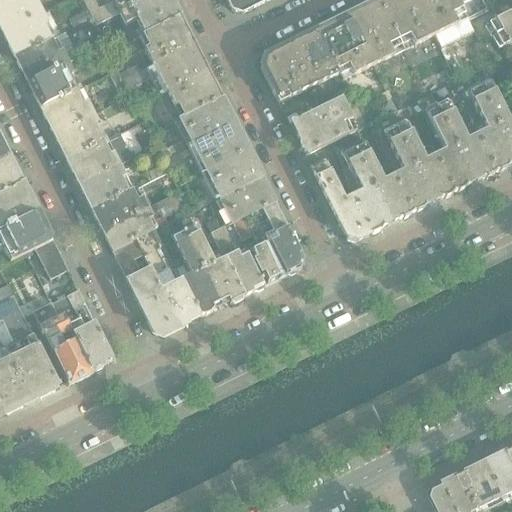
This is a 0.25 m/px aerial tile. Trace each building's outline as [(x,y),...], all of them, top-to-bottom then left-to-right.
[(54,40),(34,0),(4,0),(0,2),(0,32),(14,60),(54,40)] [(180,20),(169,0),(117,0),(98,10),(92,0),(81,0),(95,27),(119,15),(125,25),(134,21),(143,38),(180,20)] [(273,0),(224,0),(230,12),(241,16),(273,0)] [(467,20),(453,0),(382,0),(377,3),(403,52),(465,21),(467,20)] [(453,0),(467,20),(468,22),(486,13),(476,0),(453,0)] [(511,0),(511,1),(511,14),(484,31),(490,42),(497,52),(511,43),(511,0)] [(403,52),(377,3),(363,9),(364,10),(330,26),(316,32),(339,77),(337,78),(340,84),(403,52)] [(90,22),(85,12),(68,21),(72,30),(90,22)] [(193,46),(187,35),(180,20),(143,38),(142,38),(148,50),(144,52),(151,67),(193,46)] [(339,77),(316,32),(303,39),(303,40),(270,56),(269,55),(262,59),(259,70),(277,105),(296,96),(297,98),(337,78),(339,77)] [(67,65),(77,60),(65,34),(54,40),(14,60),(40,111),(80,91),(67,65)] [(118,48),(112,36),(104,40),(110,51),(118,48)] [(100,50),(96,40),(87,44),(91,54),(100,50)] [(150,137),(173,125),(179,122),(221,101),(193,46),(151,67),(144,70),(140,72),(137,66),(118,75),(121,82),(126,92),(149,80),(158,98),(159,101),(137,112),(150,137)] [(511,116),(506,120),(486,79),(465,89),(484,130),(475,135),(494,173),(498,173),(498,174),(505,170),(507,167),(511,164),(511,116)] [(105,142),(98,127),(106,123),(101,112),(92,116),(80,91),(40,111),(65,161),(105,142)] [(397,114),(387,96),(385,93),(382,95),(372,101),(376,108),(378,107),(390,112),(397,114)] [(494,173),(475,135),(465,139),(447,101),(440,105),(438,102),(439,101),(435,93),(429,96),(435,107),(424,112),(443,150),(433,155),(453,194),(457,194),(464,191),(463,190),(466,187),(481,180),(485,180),(492,177),(494,173)] [(407,105),(405,99),(397,96),(392,100),(394,106),(401,109),(407,105)] [(247,153),(234,127),(221,101),(179,122),(188,139),(166,151),(162,145),(155,149),(163,164),(192,148),(205,174),(247,153)] [(355,133),(350,122),(340,101),(323,109),(319,111),(290,125),(299,144),(299,148),(299,149),(301,153),(305,155),(306,157),(326,147),(346,138),(355,133)] [(453,194),(433,155),(423,160),(404,121),(382,133),(401,171),(392,175),(411,214),(415,214),(415,215),(422,211),(424,208),(435,202),(439,200),(443,200),(443,201),(450,197),(453,194)] [(154,149),(146,131),(136,136),(144,153),(154,149)] [(118,168),(131,161),(118,135),(105,142),(65,161),(91,213),(91,214),(131,194),(118,168)] [(0,196),(23,185),(9,159),(0,140),(0,196)] [(411,214),(392,175),(382,180),(362,140),(340,151),(360,191),(350,196),(371,236),(380,232),(380,231),(382,228),(398,221),(402,221),(409,218),(408,217),(411,214)] [(273,204),(247,153),(205,174),(231,224),(232,224),(273,204)] [(371,236),(350,196),(340,201),(321,163),(309,169),(345,240),(346,240),(356,243),(356,244),(371,236)] [(43,232),(29,205),(26,198),(27,194),(23,185),(0,196),(0,249),(8,265),(34,252),(52,242),(47,234),(43,232)] [(153,235),(149,225),(161,218),(151,198),(142,203),(141,202),(138,203),(133,193),(131,194),(91,214),(112,255),(152,236),(153,235)] [(299,255),(291,238),(273,204),(232,224),(241,243),(253,238),(256,245),(245,251),(263,289),(299,272),(302,261),(299,255)] [(241,300),(222,262),(213,267),(187,216),(176,221),(182,234),(171,239),(190,279),(181,283),(199,318),(203,318),(208,317),(211,313),(212,312),(213,312),(210,306),(225,298),(229,306),(241,300)] [(263,289),(245,251),(235,256),(221,229),(219,230),(215,223),(206,228),(222,262),(241,300),(263,289)] [(140,275),(133,261),(141,257),(158,248),(152,236),(112,255),(126,283),(140,275)] [(67,273),(52,242),(34,252),(49,282),(67,273)] [(199,318),(181,283),(177,285),(171,274),(154,283),(148,271),(140,275),(126,283),(152,335),(163,339),(186,327),(185,325),(199,318)] [(60,338),(70,334),(58,310),(53,312),(39,283),(22,292),(38,327),(37,328),(68,388),(92,376),(90,373),(89,374),(74,343),(64,348),(60,338)] [(0,305),(12,299),(13,299),(7,287),(0,290),(0,305)] [(112,363),(77,293),(55,304),(58,310),(70,334),(74,343),(89,374),(90,373),(103,367),(103,368),(112,363)] [(13,299),(12,299),(0,305),(0,414),(1,416),(3,415),(7,416),(54,393),(55,389),(58,388),(13,299)] [(511,453),(486,466),(504,502),(511,498),(511,453)] [(504,502),(486,466),(430,494),(429,499),(435,511),(492,511),(491,509),(504,502)]
